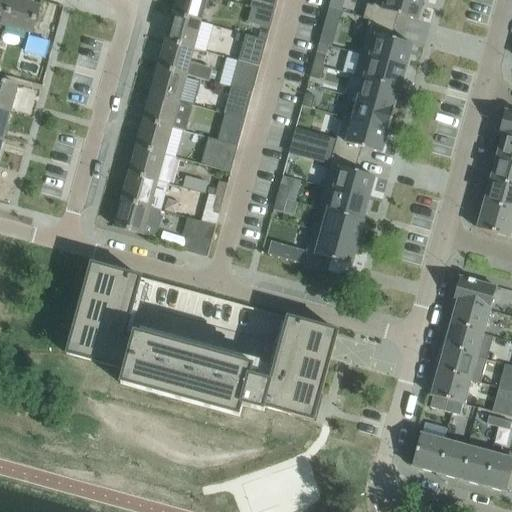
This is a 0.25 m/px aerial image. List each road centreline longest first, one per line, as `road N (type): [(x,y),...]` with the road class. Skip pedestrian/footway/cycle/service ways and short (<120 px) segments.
road 1 (residential): [(415,339),(64,243)]
road 2 (residential): [(118,0),(125,21),(64,243)]
road 3 (residential): [(482,511),(378,476),(415,339)]
road 4 (residential): [(442,235),(482,89)]
